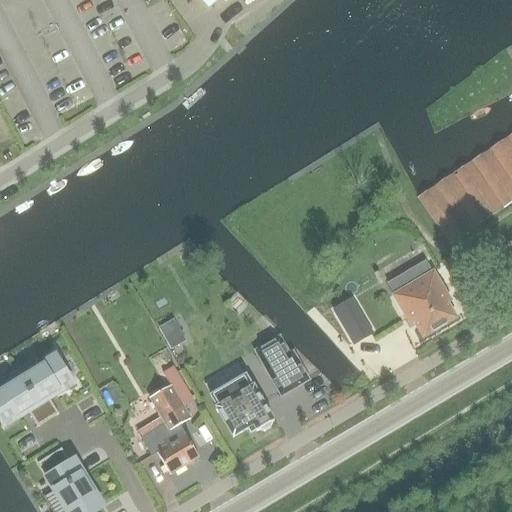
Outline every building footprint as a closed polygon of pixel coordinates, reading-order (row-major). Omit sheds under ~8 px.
[(448,298),(432,272),(431,273),(426,265),(407,276),(439,328),(455,319),(444,300),(448,298)] [(411,320),(422,338),(439,328),(407,276),(389,287),(394,295),(392,296),(408,322),(411,320)] [(350,299),(333,310),(351,340),(368,330),(367,327),(350,299)] [(311,381),(285,334),(254,351),(281,398),(311,381)] [(171,335),(164,339),(170,350),(177,346),(171,335)] [(47,421),(58,414),(49,399),(71,386),(54,358),(38,367),(34,360),(16,371),(47,421)] [(174,369),(164,375),(180,403),(190,397),(174,369)] [(36,428),(47,421),(16,371),(0,380),(0,384),(3,389),(0,391),(0,419),(5,426),(27,413),(36,428)] [(252,385),(252,386),(247,377),(212,398),(217,406),(215,408),(232,438),(252,426),(256,433),(258,432),(263,433),(270,429),(272,423),(274,422),(252,385)] [(139,435),(152,457),(157,454),(170,476),(199,459),(178,424),(188,418),(170,388),(150,400),(163,420),(139,435)] [(61,450),(37,464),(66,511),(93,511),(102,507),(74,462),(70,465),(61,449),(61,450)]
